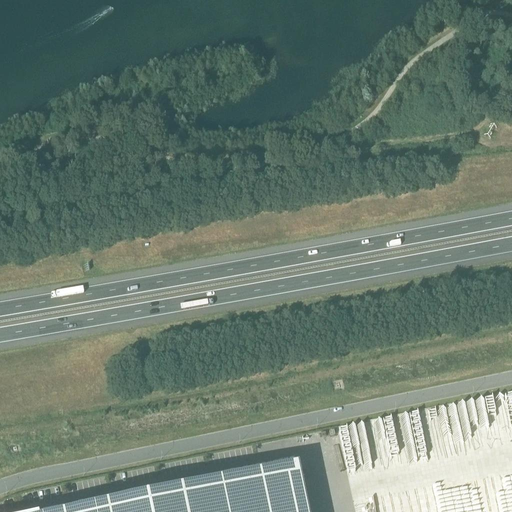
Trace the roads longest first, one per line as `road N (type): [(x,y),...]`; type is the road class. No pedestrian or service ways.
road 1 (unclassified): [(0,487),(511,379)]
road 2 (motorway): [(0,335),(511,244)]
road 3 (motorway): [(511,218),(0,309)]
